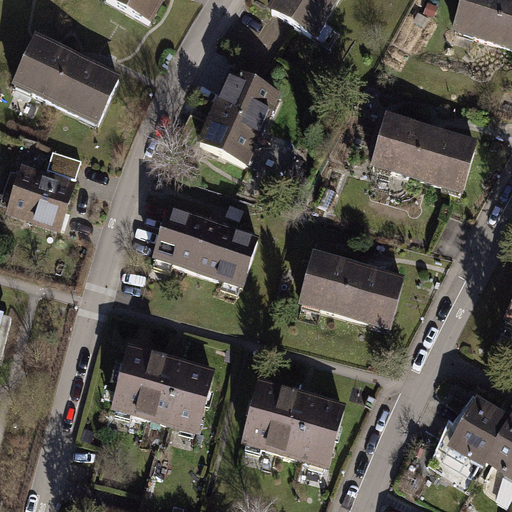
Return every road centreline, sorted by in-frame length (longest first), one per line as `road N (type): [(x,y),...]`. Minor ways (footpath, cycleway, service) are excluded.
road 1 (residential): [(230,0),(139,175),(42,511)]
road 2 (residential): [(511,219),(367,511)]
